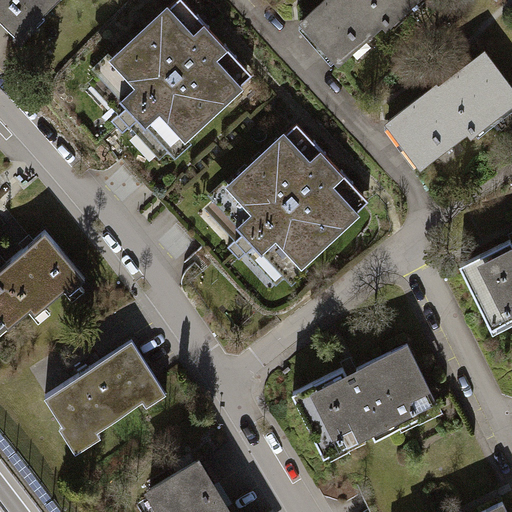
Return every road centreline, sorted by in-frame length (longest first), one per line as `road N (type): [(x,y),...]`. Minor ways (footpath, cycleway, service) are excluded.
road 1 (residential): [(0,99),(90,197),(229,382)]
road 2 (residential): [(229,382),(411,256)]
road 3 (residential): [(229,382),(307,511)]
